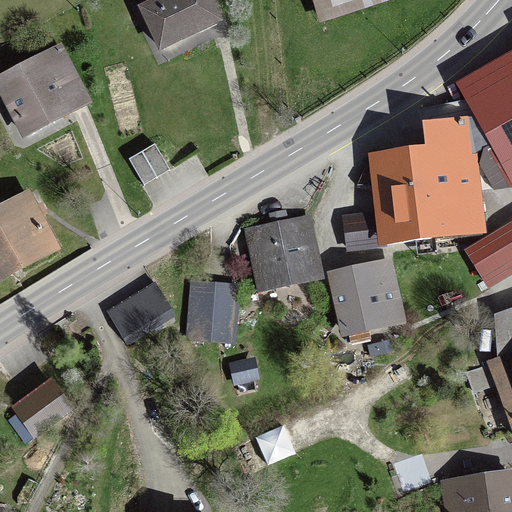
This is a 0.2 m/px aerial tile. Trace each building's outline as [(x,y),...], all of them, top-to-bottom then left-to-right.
[(217,21),(206,0),(162,0),(142,9),(160,47),(217,21)] [(316,0),(322,19),(379,0),(316,0)] [(70,111),(63,98),(80,89),(60,49),(0,80),(0,86),(25,135),(70,111)] [(511,55),(458,86),(511,183),(511,55)] [(384,214),(345,219),(349,249),(430,239),(429,231),(481,225),(472,146),(466,146),(463,123),(426,127),(429,151),(411,153),(410,144),(378,148),(379,157),(377,157),(384,214)] [(155,144),(129,160),(144,185),(170,170),(155,144)] [(0,279),(56,250),(38,217),(45,213),(41,206),(34,209),(26,193),(0,206),(0,279)] [(262,289),(319,277),(307,220),(283,225),(281,214),(272,216),(274,227),(250,232),(262,289)] [(511,224),(468,250),(490,287),(511,274),(511,224)] [(344,332),(401,319),(389,265),(332,278),(344,332)] [(157,287),(109,316),(126,344),(174,315),(157,287)] [(193,288),(189,338),(233,342),(237,291),(193,288)] [(511,314),(496,320),(499,361),(511,355),(511,314)] [(511,355),(499,361),(491,363),(511,420),(511,355)] [(235,383),(254,379),(250,361),(231,365),(235,383)] [(64,399),(52,383),(16,409),(27,425),(64,399)] [(511,511),(511,508),(511,509),(506,471),(443,481),(446,511),(511,511)]
